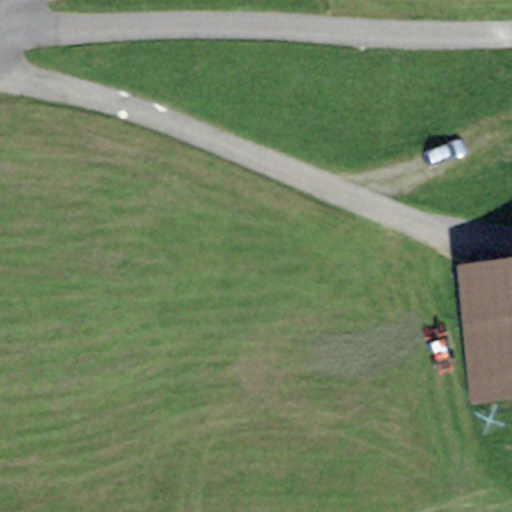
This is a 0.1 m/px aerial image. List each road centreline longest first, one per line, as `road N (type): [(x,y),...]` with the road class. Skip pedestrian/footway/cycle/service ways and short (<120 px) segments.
road 1 (track): [(0,71),(188,129),(405,219),(471,240),(511,242)]
road 2 (residential): [(0,23),(511,32)]
road 3 (track): [(405,219),(463,420),(436,511)]
